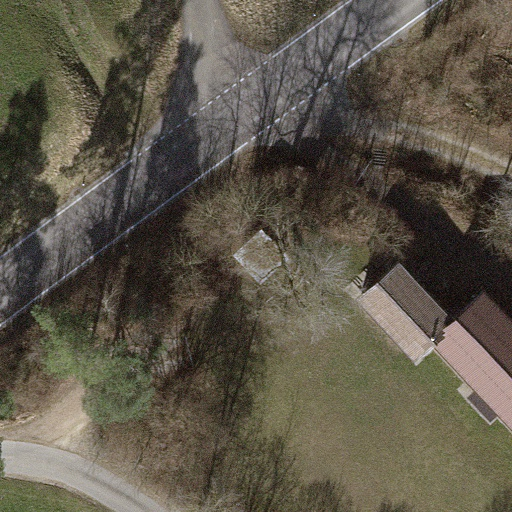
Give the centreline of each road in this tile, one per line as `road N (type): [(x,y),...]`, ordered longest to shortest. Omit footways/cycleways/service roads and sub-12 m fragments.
road 1 (tertiary): [(0,297),(405,0)]
road 2 (track): [(52,465),(72,398),(242,284)]
road 3 (unclassified): [(147,511),(120,490),(52,465),(0,465)]
road 4 (track): [(230,126),(198,0)]
